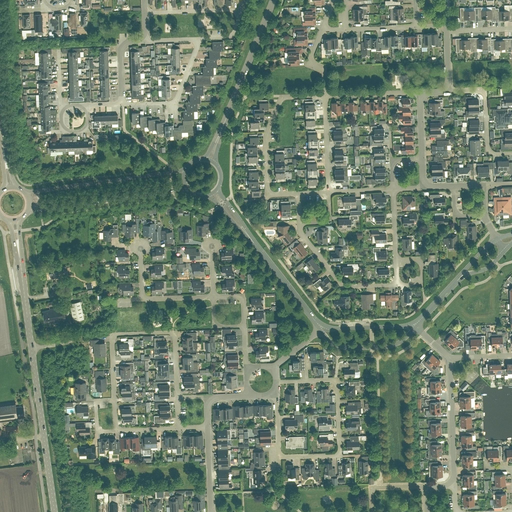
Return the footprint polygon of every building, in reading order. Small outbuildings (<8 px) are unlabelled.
[(353,10),(353,15),(364,15),(366,15),(366,9),(367,9),(367,6),(360,6),(361,9),(353,10)] [(390,9),(390,14),(404,14),(403,8),(396,9),(396,6),(389,6),(389,9),(390,9)] [(301,17),(305,17),(316,16),(315,13),(314,13),(314,7),(306,8),(306,11),(305,11),(301,11),(301,17)] [(477,7),(474,7),(474,10),(469,11),(469,19),(473,19),(473,21),(478,21),(477,7)] [(483,21),(483,19),(487,19),(486,7),(481,7),(477,7),(478,21),(483,21)] [(490,20),(495,20),(495,8),(495,7),(491,7),(486,7),(487,19),(490,19),(490,20)] [(466,21),(466,19),(469,19),(469,11),(464,11),(464,8),(460,8),(460,21),(466,21)] [(501,22),(501,20),(504,20),(504,11),(499,11),(498,8),(495,8),(495,20),(495,22),(501,22)] [(70,27),(77,27),(76,12),(72,12),(70,12),(70,16),(68,16),(69,24),(70,24),(70,27)] [(43,31),(42,13),(35,14),(35,31),(43,31)] [(404,19),(404,14),(390,14),(390,20),(389,20),(389,23),(396,23),(396,20),(404,19)] [(368,23),(368,20),(364,20),(364,15),(353,15),(353,21),(361,20),(361,23),(368,23)] [(314,20),(316,20),(316,16),(305,17),(305,22),(302,22),(303,25),(307,25),(314,25),(314,20)] [(297,37),(307,36),(307,33),(306,33),(306,28),(293,28),(293,32),(294,37),(297,37)] [(417,46),(417,45),(421,45),(421,38),(418,39),(417,37),(417,34),(414,34),(414,36),(411,36),(411,46),(417,46)] [(421,40),(421,47),(427,47),(427,44),(431,44),(431,34),(424,34),(424,40),(421,40)] [(438,34),(431,34),(431,44),(435,44),(435,47),(441,46),(441,39),(438,39),(438,34)] [(397,35),(391,35),(391,36),(391,45),(397,44),(397,48),(401,48),(401,45),(401,42),(397,42),(397,35)] [(404,38),(401,38),(401,42),(401,45),(405,45),(405,46),(411,46),(411,36),(408,36),(408,35),(405,35),(405,37),(404,38)] [(294,46),(306,45),(306,40),(308,40),(307,36),(297,37),(297,39),(294,40),(294,46)] [(391,45),(391,36),(385,36),(385,43),(381,43),(381,44),(381,50),(382,50),(388,50),(388,46),(391,46),(391,45)] [(360,44),(357,44),(357,37),(351,37),(351,38),(351,47),(355,46),(356,50),(361,50),(360,44)] [(487,51),(491,51),(491,39),(491,37),(485,37),(485,39),(482,39),(482,48),(487,48),(487,51)] [(337,38),(331,38),(331,39),(331,47),(331,48),(331,51),(336,51),(341,51),(341,43),(338,44),(337,38)] [(347,48),(351,48),(351,47),(351,38),(345,38),(345,44),(342,44),(342,50),(347,50),(347,48)] [(371,47),(371,39),(371,38),(364,38),(365,44),(361,44),(362,57),(364,57),(364,55),(367,55),(367,47),(371,47)] [(371,51),(382,51),(382,50),(381,50),(381,44),(378,44),(377,38),(371,39),(371,47),(371,51)] [(460,52),(460,49),(465,49),(464,40),(461,40),(461,38),(456,38),(456,52),(460,52)] [(470,49),(470,52),(474,51),(473,38),(468,38),(468,40),(464,40),(465,49),(470,49)] [(477,51),(477,48),(482,48),(482,39),(478,39),(478,38),(473,38),(474,51),(477,51)] [(505,49),(505,52),(508,52),(508,38),(503,39),(503,40),(499,40),(500,49),(505,49)] [(321,52),(325,52),(325,54),(332,54),(331,51),(331,48),(331,47),(331,39),(324,39),(325,45),(321,45),(321,52)] [(500,55),(500,49),(499,40),(496,41),(496,39),(491,39),(491,51),(491,53),(494,53),(494,54),(499,53),(499,55),(500,55)] [(212,42),(213,50),(220,50),(223,50),(223,42),(212,42)] [(174,45),(167,45),(167,48),(171,48),(171,54),(180,54),(180,48),(174,48),(174,45)] [(140,57),(140,51),(143,51),(143,50),(146,50),(146,46),(142,46),(142,48),(136,48),(136,51),(131,51),(131,57),(140,57)] [(100,51),(100,56),(108,56),(108,50),(110,50),(110,47),(97,48),(97,51),(100,51)] [(70,52),(69,52),(69,58),(78,57),(80,57),(80,51),(80,48),(69,49),(70,52)] [(285,48),(285,52),(285,57),(289,57),(299,57),(299,51),(302,51),(302,48),(285,48)] [(37,50),(37,53),(39,53),(39,59),(51,58),(52,58),(52,49),(37,50)] [(217,58),(220,58),(220,50),(213,50),(209,50),(209,58),(217,58)] [(298,60),(299,60),(299,57),(289,57),(289,63),(290,63),(291,66),(298,65),(298,60)] [(206,58),(206,63),(205,64),(205,67),(214,66),(214,67),(217,67),(217,58),(209,58),(206,58)] [(180,65),(171,65),(167,65),(167,71),(169,71),(169,74),(180,74),(180,71),(180,65)] [(203,67),(203,75),(211,75),(214,75),(214,67),(214,66),(205,67),(203,67)] [(40,76),(37,76),(37,79),(51,79),(51,75),(49,75),(49,73),(51,73),(51,70),(40,71),(40,76)] [(196,75),(196,86),(204,86),(211,86),(211,75),(203,75),(196,75)] [(161,79),(162,85),(170,85),(170,79),(168,79),(168,76),(158,76),(158,79),(161,79)] [(45,82),(39,82),(39,89),(50,88),(50,86),(48,86),(48,83),(53,83),(53,80),(45,80),(45,82)] [(196,86),(193,86),(193,91),(189,91),(190,94),(200,94),(204,94),(204,86),(196,86)] [(500,89),(500,95),(504,95),(504,98),(505,98),(511,97),(511,91),(507,92),(506,88),(500,89)] [(144,98),(144,95),(141,95),(141,89),(132,89),(132,99),(139,99),(142,98),(144,98)] [(101,97),(98,97),(98,100),(109,99),(109,96),(110,96),(110,90),(101,91),(101,97)] [(162,90),(162,96),(159,96),(159,99),(166,99),(166,96),(171,96),(171,90),(162,90)] [(82,96),(79,96),(79,91),(70,92),(70,97),(69,97),(69,101),(84,100),(84,98),(82,96)] [(201,102),(200,94),(190,94),(190,99),(188,99),(188,102),(197,102),(201,102)] [(471,97),(465,97),(465,102),(468,102),(468,107),(478,106),(478,99),(471,100),(471,97)] [(505,101),(502,101),(502,107),(508,107),(508,104),(511,103),(511,97),(505,98),(505,101)] [(408,107),(410,107),(410,103),(414,103),(414,101),(411,98),(398,99),(398,103),(401,102),(403,104),(403,107),(408,107)] [(260,109),(264,109),(269,109),(268,103),(267,103),(267,99),(259,100),(259,103),(260,109)] [(442,102),(442,99),(435,100),(435,103),(430,103),(430,108),(440,108),(440,103),(442,102)] [(305,105),(306,111),(315,110),(314,104),(313,104),(313,101),(305,102),(305,105)] [(374,104),(374,101),(369,102),(369,104),(370,109),(372,109),(374,111),(374,113),(378,113),(378,109),(378,104),(374,104)] [(383,113),(387,113),(386,103),(383,104),(383,101),(378,101),(378,104),(378,109),(381,109),(383,111),(383,113)] [(194,110),(198,110),(197,102),(188,102),(186,102),(187,107),(185,107),(185,110),(185,111),(194,110)] [(345,105),(345,102),(340,103),(340,105),(341,110),(341,114),(345,114),(349,114),(349,110),(349,105),(345,105)] [(354,105),(353,102),(348,102),(349,105),(349,110),(349,114),(349,116),(352,116),(354,114),(358,114),(358,113),(357,106),(357,104),(354,105)] [(370,109),(369,104),(366,104),(366,102),(361,102),(361,106),(358,106),(359,113),(361,113),(361,110),(364,110),(366,111),(366,113),(370,113),(370,109)] [(332,111),(333,111),(333,112),(335,114),(337,114),(337,115),(341,114),(341,110),(340,105),(337,105),(337,103),(332,103),(332,111)] [(472,116),(472,113),(479,113),(478,106),(468,107),(469,111),(466,111),(466,117),(472,116)] [(408,115),(411,115),(411,110),(408,110),(408,107),(403,107),(399,107),(399,111),(401,111),(403,113),(403,115),(408,115)] [(440,111),(440,108),(430,108),(430,114),(435,114),(435,117),(443,116),(443,113),(444,113),(444,111),(440,111)] [(495,116),(494,116),(494,119),(501,119),(511,118),(511,112),(508,112),(508,109),(495,109),(495,116)] [(182,119),(194,119),(194,110),(185,111),(185,110),(183,110),(183,116),(182,116),(182,119)] [(316,111),(316,110),(315,110),(306,111),(306,120),(315,119),(316,119),(316,118),(317,117),(317,116),(317,115),(317,114),(317,113),(316,112),(316,111)] [(132,113),(132,124),(140,124),(141,124),(140,116),(141,116),(140,113),(132,113)] [(118,127),(121,127),(121,120),(118,120),(118,115),(112,115),(112,124),(118,124),(118,127)] [(403,124),(411,124),(411,119),(408,119),(408,115),(403,115),(399,115),(399,120),(403,124)] [(101,124),(101,116),(95,116),(95,121),(92,121),(92,128),(95,128),(95,127),(101,127),(101,124)] [(141,127),(149,127),(149,118),(149,116),(141,116),(140,116),(141,124),(140,124),(141,127)] [(149,130),(157,130),(157,121),(157,119),(152,119),(152,116),(149,116),(149,118),(149,127),(149,130)] [(473,116),(466,117),(466,122),(467,126),(470,126),(470,127),(478,126),(479,126),(479,120),(473,120),(473,116)] [(495,122),(496,128),(508,128),(508,124),(511,124),(511,118),(501,119),(494,119),(494,122),(495,122)] [(157,130),(157,133),(165,133),(165,124),(165,122),(160,122),(160,119),(157,119),(157,121),(157,130)] [(315,125),(315,119),(306,120),(306,125),(306,129),(314,128),(314,125),(315,125)] [(430,123),(430,129),(440,129),(440,125),(442,125),(445,122),(445,119),(442,119),(436,119),(436,123),(430,123)] [(259,121),(255,122),(255,121),(250,122),(251,128),(250,128),(250,131),(258,130),(258,127),(260,127),(259,122),(259,121)] [(51,130),(51,126),(53,126),(53,124),(42,125),(42,131),(40,131),(40,134),(46,134),(46,131),(51,130)] [(165,133),(165,136),(170,136),(170,140),(174,140),(173,139),(174,139),(174,136),(173,128),(173,125),(168,125),(168,124),(165,124),(165,133)] [(178,129),(173,129),(173,128),(174,136),(174,139),(180,139),(181,139),(181,138),(182,138),(182,137),(182,136),(182,132),(188,132),(188,134),(193,134),(193,125),(181,125),(180,125),(179,126),(178,127),(178,129)] [(377,126),(370,126),(371,130),(374,130),(375,135),(383,135),(384,135),(384,129),(377,129),(377,126)] [(466,126),(466,137),(473,136),(473,133),(478,133),(478,126),(470,127),(470,126),(467,126),(466,126)] [(339,131),(334,131),(334,137),(347,136),(347,132),(345,133),(345,127),(339,128),(339,131)] [(401,127),(401,131),(403,131),(405,133),(405,136),(410,136),(413,136),(413,131),(410,131),(410,127),(401,127)] [(441,133),(440,129),(430,129),(431,136),(436,136),(436,139),(445,139),(445,133),(444,133),(441,133)] [(511,133),(510,132),(509,132),(509,129),(501,129),(501,136),(505,136),(505,139),(511,138),(511,132),(511,133)] [(317,140),(317,139),(317,134),(316,134),(316,131),(308,131),(308,134),(308,140),(317,140)] [(250,143),(257,143),(259,143),(259,137),(257,137),(257,134),(249,134),(249,138),(250,137),(250,143)] [(383,141),(383,135),(375,135),(370,135),(370,140),(370,145),(376,145),(376,142),(383,141)] [(346,141),(347,140),(347,136),(334,137),(334,143),(340,143),(340,146),(346,145),(346,141)] [(413,144),(413,139),(411,139),(410,136),(405,136),(401,136),(401,140),(404,140),(405,141),(405,144),(411,144),(413,144)] [(480,140),(473,140),(473,137),(466,137),(466,138),(467,143),(470,143),(470,146),(480,146),(480,140)] [(511,138),(505,139),(504,139),(500,139),(501,150),(508,149),(508,146),(509,146),(510,145),(511,144),(511,138)] [(88,141),(88,139),(86,139),(87,150),(93,150),(93,152),(96,152),(96,146),(93,146),(92,141),(88,141)] [(317,139),(317,140),(308,140),(309,149),(318,149),(319,149),(319,148),(319,147),(319,146),(319,144),(319,143),(319,142),(319,140),(318,139),(317,139)] [(50,147),(47,148),(48,154),(51,154),(51,152),(57,151),(56,142),(52,142),(52,140),(50,140),(50,147)] [(437,141),(437,145),(435,145),(432,145),(432,150),(435,150),(448,150),(447,150),(447,145),(449,145),(449,140),(437,141)] [(411,148),(411,144),(405,144),(401,144),(401,145),(398,145),(394,145),(394,149),(398,149),(398,150),(402,149),(402,153),(414,152),(413,148),(411,148)] [(369,149),(370,149),(370,151),(374,151),(374,155),(375,155),(384,155),(384,154),(383,148),(376,149),(376,146),(369,146),(369,149)] [(473,156),(473,153),(480,153),(480,146),(470,146),(471,150),(467,151),(467,153),(467,156),(473,156)] [(340,150),(334,150),(335,156),(343,156),(343,153),(346,152),(346,147),(340,147),(340,150)] [(318,149),(309,149),(309,155),(308,155),(309,158),(317,158),(316,155),(318,155),(318,149)] [(276,154),(275,154),(275,160),(284,159),(284,153),(285,153),(284,150),(276,150),(276,154)] [(432,150),(432,154),(435,154),(435,156),(433,156),(434,161),(444,160),(443,160),(443,158),(448,157),(447,150),(448,150),(435,150),(432,150)] [(385,161),(385,154),(384,154),(384,155),(375,155),(374,155),(369,155),(369,156),(369,157),(371,159),(372,159),(372,164),(378,164),(378,161),(385,161)] [(249,156),(249,162),(248,162),(248,165),(256,165),(256,162),(258,162),(258,156),(249,156)] [(341,165),(347,165),(347,159),(343,159),(343,156),(335,156),(335,162),(340,162),(341,165)] [(500,172),(500,170),(503,170),(503,159),(501,159),(500,160),(497,161),(498,166),(496,167),(493,168),(493,169),(493,175),(496,175),(496,174),(498,174),(500,172)] [(509,173),(510,173),(510,174),(511,174),(511,166),(510,167),(509,165),(508,160),(506,160),(505,159),(503,159),(503,170),(506,170),(506,172),(509,173)] [(317,169),(317,163),(315,163),(315,160),(307,160),(307,164),(308,164),(308,169),(317,169)] [(439,165),(432,165),(432,171),(442,171),(442,167),(446,167),(445,162),(439,162),(439,165)] [(489,176),(489,169),(493,169),(493,168),(493,162),(483,163),(483,166),(483,177),(485,177),(486,176),(489,176)] [(473,163),(473,169),(476,169),(478,171),(478,176),(481,176),(482,177),(483,177),(483,166),(476,167),(476,163),(473,163)] [(454,170),(457,170),(457,177),(461,177),(463,177),(463,168),(459,168),(459,164),(454,164),(454,170)] [(470,170),(473,170),(472,164),(467,164),(467,167),(463,168),(463,177),(466,177),(466,176),(470,176),(470,170)] [(372,174),(375,174),(376,174),(384,174),(385,174),(385,168),(378,168),(378,165),(371,165),(372,174)] [(341,170),(335,170),(335,176),(344,176),(348,175),(347,166),(341,167),(341,170)] [(249,177),(249,178),(258,177),(258,171),(257,171),(256,168),(248,169),(249,172),(249,177)] [(317,169),(308,169),(308,178),(317,178),(318,178),(318,177),(319,176),(319,175),(319,174),(319,173),(319,172),(318,171),(318,170),(318,169),(317,169)] [(438,181),(446,181),(445,177),(444,171),(442,171),(432,171),(432,178),(438,177),(438,181)] [(285,178),(285,172),(276,172),(276,178),(277,178),(278,181),(286,181),(285,178)] [(377,181),(385,180),(384,174),(376,174),(375,174),(375,178),(371,179),(371,184),(377,184),(377,181)] [(335,176),(336,182),(341,182),(341,185),(348,184),(348,181),(348,175),(344,176),(335,176)] [(316,184),(317,184),(317,178),(308,178),(308,184),(308,187),(316,187),(316,184)] [(252,190),(252,196),(251,196),(252,199),(259,199),(259,196),(261,196),(261,190),(259,190),(252,190)] [(386,197),(382,197),(382,194),(379,194),(373,194),(373,201),(376,201),(376,204),(378,204),(378,207),(384,207),(384,204),(386,204),(386,202),(387,202),(387,199),(386,199),(386,197)] [(432,201),(435,201),(435,205),(445,204),(445,198),(437,198),(437,194),(430,195),(430,198),(432,198),(432,201)] [(356,205),(357,204),(357,198),(355,198),(355,196),(344,197),(344,205),(344,207),(348,207),(348,205),(356,205)] [(415,206),(415,201),(412,201),(412,196),(403,197),(403,210),(410,210),(410,206),(415,206)] [(494,206),(503,206),(502,197),(495,198),(494,199),(494,201),(491,201),(492,204),(493,205),(494,205),(494,206)] [(511,198),(510,197),(502,197),(503,206),(511,206),(511,205),(511,204),(511,200),(511,198)] [(289,204),(289,201),(281,201),(281,204),(282,210),(291,210),(290,204),(289,204)] [(495,215),(503,214),(503,206),(494,206),(494,207),(493,207),(492,209),(490,208),(489,208),(489,212),(492,212),(494,212),(494,214),(495,215)] [(511,214),(511,213),(511,211),(511,210),(511,206),(511,207),(511,206),(503,206),(503,214),(511,214)] [(289,216),(291,216),(291,210),(282,210),(282,216),(281,216),(281,219),(289,219),(289,216)] [(386,213),(372,214),(372,217),(374,217),(376,219),(376,223),(385,222),(385,217),(386,217),(386,213)] [(435,213),(435,224),(443,223),(443,224),(448,224),(447,218),(443,218),(443,216),(444,216),(444,213),(435,213)] [(404,226),(414,225),(413,220),(416,220),(416,214),(409,214),(409,218),(403,218),(404,222),(404,226)] [(351,228),(351,224),(354,224),(354,219),(358,219),(358,215),(350,215),(350,219),(339,220),(339,228),(351,228)] [(144,235),(143,235),(152,235),(153,236),(158,235),(158,231),(155,231),(155,223),(152,223),(152,221),(147,222),(148,225),(142,226),(144,226),(144,235)] [(197,226),(197,235),(196,235),(205,235),(205,232),(208,231),(208,223),(204,223),(204,225),(196,226),(197,226)] [(133,232),(137,232),(137,224),(136,224),(129,224),(129,226),(126,226),(126,224),(122,224),(122,232),(126,232),(126,236),(125,236),(133,236),(133,232)] [(102,231),(103,231),(104,240),(103,240),(111,240),(111,236),(115,236),(115,231),(118,230),(118,225),(113,225),(113,228),(111,228),(111,230),(102,231)] [(289,226),(278,226),(278,235),(286,245),(294,238),(289,231),(289,226)] [(476,226),(468,226),(468,238),(476,238),(476,226)] [(326,234),(328,234),(328,227),(321,228),(321,231),(317,231),(317,236),(318,236),(319,243),(322,242),(322,243),(323,243),(323,242),(327,242),(326,234)] [(179,232),(181,232),(181,241),(180,241),(180,242),(188,241),(188,238),(192,238),(192,229),(185,230),(185,231),(179,232)] [(165,232),(165,230),(161,231),(162,239),(165,238),(165,242),(174,242),(174,241),(173,241),(172,232),(174,232),(165,232)] [(386,234),(379,234),(379,230),(371,231),(371,236),(376,235),(376,242),(386,242),(386,234)] [(412,249),(411,238),(413,238),(413,235),(407,236),(407,238),(403,239),(403,250),(412,249)] [(443,244),(447,244),(447,248),(453,247),(453,250),(457,250),(457,235),(452,235),(452,237),(447,238),(443,238),(443,244)] [(307,252),(300,243),(298,245),(293,248),(298,253),(295,255),(295,257),(296,258),(298,259),(300,257),(301,257),(307,252)] [(331,253),(332,260),(342,260),(342,255),(343,255),(343,249),(347,249),(347,244),(339,245),(339,248),(336,248),(336,253),(331,253)] [(162,259),(162,261),(163,261),(162,252),(164,252),(164,248),(156,248),(156,252),(153,252),(153,261),(153,260),(162,259)] [(190,252),(190,259),(200,259),(200,252),(196,252),(196,248),(191,248),(185,248),(186,252),(190,252)] [(387,260),(386,251),(380,251),(380,248),(373,248),(373,252),(377,252),(377,260),(387,260)] [(233,249),(225,249),(225,252),(222,253),(222,261),(222,260),(231,260),(231,261),(232,261),(231,253),(233,252),(233,249)] [(129,262),(129,253),(125,253),(125,250),(117,250),(117,254),(119,254),(119,262),(119,261),(129,261),(129,262)] [(432,276),(433,276),(438,276),(438,264),(435,264),(434,261),(436,261),(435,255),(429,255),(429,262),(430,261),(430,264),(429,264),(429,276),(432,276)] [(313,273),(319,268),(312,258),(305,263),(307,265),(304,267),(304,268),(305,270),(307,270),(309,268),(313,273)] [(204,267),(200,268),(200,264),(192,264),(192,268),(194,268),(194,276),(194,275),(204,275),(204,276),(204,267)] [(348,264),(348,267),(343,267),(343,274),(353,274),(353,269),(358,269),(358,264),(348,264)] [(161,276),(161,278),(161,269),(163,269),(163,265),(155,266),(155,269),(151,269),(152,278),(152,277),(161,276)] [(226,274),(226,278),(234,277),(234,273),(232,273),(232,265),(232,266),(222,267),(222,265),(222,274),(226,274)] [(389,269),(383,269),(383,266),(376,266),(376,272),(379,272),(379,276),(389,276),(389,269)] [(62,267),(56,268),(57,269),(50,270),(51,278),(58,277),(58,274),(63,274),(62,267)] [(120,278),(129,278),(129,279),(129,270),(126,270),(126,267),(117,267),(118,270),(115,270),(115,277),(120,277),(120,279),(120,278)] [(320,285),(325,291),(329,287),(328,286),(331,283),(327,277),(322,281),(320,279),(313,284),(316,288),(320,285)] [(223,291),(233,291),(233,292),(233,284),(234,284),(234,280),(226,280),(226,284),(223,284),(223,293),(223,291)] [(204,285),(201,285),(201,281),(192,281),(193,288),(195,288),(195,294),(195,292),(204,292),(204,293),(205,293),(204,285)] [(152,286),(152,295),(153,295),(153,294),(162,293),(162,295),(162,286),(164,286),(163,282),(155,283),(155,286),(152,286)] [(124,296),(124,295),(133,294),(133,296),(134,296),(133,287),(131,287),(130,283),(119,284),(120,286),(118,286),(118,290),(124,290),(124,296)] [(411,301),(411,291),(408,291),(407,290),(406,291),(404,291),(404,295),(403,295),(401,296),(401,305),(406,305),(407,303),(408,304),(409,303),(411,303),(411,301)] [(391,293),(386,293),(386,295),(380,295),(381,300),(386,300),(386,307),(391,307),(391,300),(396,300),(395,295),(391,295),(391,293)] [(369,294),(369,295),(362,295),(362,309),(370,308),(369,303),(373,303),(373,294),(369,294)] [(342,299),(334,299),(334,306),(342,305),(342,308),(349,308),(349,296),(341,296),(342,299)] [(252,306),(255,306),(255,310),(263,309),(263,305),(261,305),(261,298),(251,299),(252,306)] [(80,301),(70,304),(74,321),(84,319),(80,301)] [(43,312),(45,323),(51,322),(52,323),(66,320),(63,306),(50,309),(50,310),(46,311),(43,312)] [(255,316),(252,316),(252,323),(262,323),(262,316),(264,316),(263,312),(255,312),(255,316)] [(256,333),(256,341),(266,340),(265,333),(267,333),(267,329),(259,330),(259,333),(256,333)] [(455,338),(453,336),(454,333),(451,330),(445,336),(447,338),(444,341),(448,345),(455,338)] [(189,337),(183,337),(183,343),(192,343),(192,342),(192,339),(197,339),(196,332),(189,333),(189,337)] [(223,332),(223,338),(223,342),(224,342),(228,341),(236,341),(236,335),(229,335),(229,332),(223,332)] [(491,342),(492,347),(497,347),(497,334),(491,334),(491,332),(488,333),(488,343),(491,342)] [(502,332),(502,334),(497,334),(497,347),(503,347),(503,342),(506,342),(505,332),(502,332)] [(470,344),(471,349),(476,349),(476,336),(475,336),(474,335),(471,335),(470,336),(467,336),(467,345),(470,344)] [(484,335),(481,335),(476,336),(476,349),(482,349),(481,344),(484,344),(484,335)] [(154,338),(154,348),(158,348),(159,348),(167,347),(167,341),(163,341),(163,338),(154,338)] [(448,345),(452,349),(455,345),(457,348),(458,347),(463,346),(463,341),(460,338),(457,339),(455,338),(448,345)] [(95,354),(105,354),(105,344),(98,344),(98,339),(91,340),(91,346),(95,346),(95,354)] [(120,344),(120,351),(121,350),(129,350),(129,346),(132,346),(132,343),(133,343),(133,339),(128,339),(128,341),(126,341),(126,344),(120,344)] [(224,342),(225,350),(231,350),(231,347),(237,347),(237,341),(236,341),(228,341),(224,342)] [(197,351),(197,346),(197,343),(197,342),(192,342),(192,343),(183,343),(183,349),(190,349),(190,352),(197,351)] [(154,358),(156,358),(163,358),(162,354),(168,354),(168,347),(167,347),(159,348),(158,348),(154,348),(154,358)] [(266,351),(268,351),(268,347),(260,347),(260,351),(256,351),(256,358),(261,358),(261,361),(266,360),(269,360),(269,356),(266,356),(266,351)] [(130,353),(130,350),(129,350),(121,350),(121,356),(127,356),(127,359),(133,359),(133,353),(130,353)] [(232,351),(225,351),(225,357),(224,358),(224,359),(224,360),(223,360),(224,361),(238,361),(238,354),(232,354),(232,351)] [(316,359),(316,362),(319,362),(324,362),(324,359),(320,359),(320,352),(310,352),(310,359),(316,359)] [(197,359),(197,357),(196,354),(190,354),(190,357),(183,357),(184,363),(193,363),(193,362),(193,360),(197,359)] [(421,362),(425,365),(427,367),(436,358),(432,354),(429,357),(427,355),(421,362)] [(304,365),(304,359),(304,358),(297,358),(298,361),(293,361),(293,371),(300,371),(300,365),(304,365)] [(437,365),(440,362),(436,358),(427,367),(434,374),(438,374),(438,368),(439,367),(437,365)] [(162,360),(155,361),(155,367),(159,367),(159,370),(169,370),(169,363),(162,363),(162,360)] [(233,368),(238,368),(238,361),(224,361),(224,363),(224,364),(224,365),(225,365),(225,366),(225,371),(233,371),(233,368)] [(130,371),(130,368),(134,368),(133,362),(127,363),(127,366),(121,366),(121,371),(130,371)] [(198,371),(198,362),(193,362),(193,363),(184,363),(184,368),(191,368),(191,372),(198,371)] [(331,362),(326,362),(324,362),(319,362),(319,366),(313,366),(313,373),(323,372),(323,368),(326,368),(326,364),(331,364),(331,362)] [(345,376),(354,376),(355,376),(354,372),(357,372),(357,369),(358,369),(357,362),(350,363),(350,369),(344,369),(344,372),(344,373),(344,374),(345,376)] [(495,378),(495,364),(489,365),(489,363),(486,363),(486,367),(483,367),(483,375),(495,374),(495,378)] [(495,378),(496,378),(495,374),(501,374),(501,375),(504,375),(504,369),(501,369),(501,364),(495,364),(495,378)] [(156,373),(156,380),(162,379),(162,376),(169,376),(169,370),(159,370),(160,373),(156,373)] [(97,379),(97,390),(101,390),(101,391),(102,391),(102,390),(106,390),(105,382),(106,382),(106,378),(103,378),(102,371),(103,371),(95,371),(95,376),(99,375),(99,378),(97,379)] [(128,380),(134,380),(134,371),(130,371),(121,371),(121,377),(128,377),(128,380)] [(223,381),(227,381),(237,381),(236,375),(231,375),(231,372),(224,372),(224,378),(223,380),(223,381)] [(199,378),(197,376),(197,373),(191,374),(191,377),(184,377),(184,383),(185,383),(193,383),(193,382),(194,382),(194,383),(199,383),(199,378)] [(426,378),(426,381),(430,381),(430,387),(440,386),(440,381),(436,381),(436,378),(426,378)] [(154,388),(159,388),(160,391),(170,391),(169,384),(161,384),(161,381),(153,382),(154,388)] [(224,385),(224,390),(232,390),(232,387),(237,387),(237,381),(227,381),(227,385),(224,385)] [(353,381),(353,385),(346,386),(346,392),(349,395),(355,394),(355,390),(359,389),(359,381),(353,381)] [(200,382),(199,383),(194,383),(194,382),(193,382),(193,383),(185,383),(186,389),(192,389),(192,392),(198,392),(198,389),(200,389),(200,382)] [(73,383),(74,394),(76,394),(76,401),(85,400),(85,394),(88,393),(88,386),(86,386),(86,383),(73,383)] [(135,388),(133,388),(133,383),(127,383),(127,386),(121,386),(122,393),(123,392),(131,392),(132,392),(135,392),(135,388)] [(436,392),(441,392),(440,386),(430,387),(431,392),(428,392),(428,395),(436,395),(436,392)] [(332,395),(329,395),(328,388),(319,388),(321,388),(321,391),(317,391),(317,402),(321,402),(321,398),(326,398),(326,402),(332,401),(332,395)] [(294,393),(295,393),(294,389),(289,389),(289,393),(286,394),(286,402),(289,401),(289,404),(294,404),(294,403),(298,403),(298,396),(294,397),(294,393)] [(306,400),(309,400),(309,403),(316,403),(315,397),(312,397),(312,389),(305,389),(305,391),(300,391),(301,402),(306,402),(306,400)] [(155,395),(155,401),(162,400),(162,397),(170,397),(170,391),(160,391),(160,394),(155,395)] [(459,402),(458,402),(471,401),(470,398),(474,397),(474,393),(474,391),(464,392),(464,396),(460,396),(460,397),(459,397),(459,402)] [(123,392),(123,398),(129,398),(129,401),(135,401),(135,395),(132,396),(132,392),(131,392),(123,392)] [(429,405),(430,405),(430,408),(440,407),(440,402),(435,402),(435,399),(425,399),(425,402),(426,402),(426,404),(429,405)] [(465,407),(465,410),(473,410),(473,407),(471,407),(471,402),(471,401),(458,402),(459,402),(460,406),(460,407),(465,407)] [(15,402),(0,403),(0,416),(1,421),(18,419),(18,418),(25,417),(23,407),(20,407),(20,406),(16,407),(15,402)] [(162,402),(155,403),(155,409),(160,409),(160,412),(170,412),(170,405),(162,405),(162,402)] [(354,402),(355,405),(347,406),(347,413),(352,413),(352,417),(360,417),(360,413),(361,413),(361,402),(354,402)] [(131,415),(131,414),(131,411),(135,411),(135,405),(129,406),(129,409),(122,409),(122,410),(121,410),(121,412),(122,413),(122,415),(123,415),(131,415)] [(253,405),(254,415),(263,415),(263,405),(253,405)] [(267,418),(272,418),(272,405),(263,405),(263,415),(267,414),(267,418)] [(88,415),(88,417),(88,407),(81,407),(81,406),(77,406),(78,415),(88,415)] [(237,418),(237,415),(243,415),(243,406),(233,406),(234,419),(237,418)] [(249,418),(252,418),(252,406),(243,406),(243,415),(249,415),(249,418)] [(436,413),(440,413),(440,407),(430,408),(430,410),(426,411),(426,416),(436,416),(436,413)] [(223,418),(232,418),(232,408),(223,409),(223,418)] [(217,421),(217,418),(223,418),(223,409),(213,409),(214,421),(217,421)] [(154,416),(154,423),(161,422),(161,418),(171,418),(170,412),(160,412),(160,415),(154,416)] [(459,421),(459,422),(471,421),(471,418),(475,417),(475,416),(475,412),(465,413),(465,416),(461,416),(461,417),(460,417),(459,421)] [(136,418),(133,418),(132,414),(131,414),(131,415),(123,415),(123,417),(123,418),(123,419),(124,420),(124,421),(130,421),(130,424),(136,423),(136,420),(136,418)] [(295,416),(295,420),(285,420),(286,431),(286,429),(297,428),(297,422),(303,422),(303,415),(294,416),(295,416)] [(328,415),(319,415),(319,426),(323,426),(323,430),(330,430),(330,426),(331,426),(331,420),(327,420),(327,418),(328,418),(328,415)] [(360,431),(359,419),(353,419),(353,422),(346,423),(347,429),(355,429),(355,431),(360,431)] [(427,420),(428,423),(428,425),(430,426),(431,426),(431,429),(441,428),(441,423),(436,423),(436,420),(427,420)] [(461,426),(461,427),(465,427),(465,430),(474,430),(474,426),(471,427),(471,421),(459,422),(460,426),(461,426)] [(80,434),(90,434),(90,427),(83,428),(83,424),(77,425),(77,431),(80,431),(80,434)] [(254,434),(260,434),(261,438),(271,437),(271,431),(264,431),(263,428),(253,429),(254,434)] [(428,437),(437,437),(437,434),(441,434),(441,428),(431,429),(431,431),(428,432),(428,437)] [(227,430),(217,430),(218,439),(227,439),(227,430)] [(472,441),(472,435),(474,435),(474,432),(466,432),(466,435),(461,436),(461,437),(460,441),(472,441)] [(319,435),(320,445),(322,445),(322,450),(328,450),(328,445),(332,445),(332,439),(328,440),(328,437),(329,437),(328,434),(319,435)] [(190,445),(193,444),(193,435),(184,435),(184,448),(190,448),(190,445)] [(203,448),(202,435),(193,435),(193,444),(197,444),(197,448),(203,448)] [(157,442),(157,436),(151,437),(151,447),(157,447),(157,449),(160,449),(160,442),(157,442)] [(165,442),(162,442),(163,449),(168,449),(172,449),(172,446),(172,445),(172,437),(172,436),(165,436),(165,442)] [(292,441),(286,441),(286,447),(291,447),(291,448),(295,448),(295,447),(303,447),(303,441),(304,440),(304,436),(292,437),(292,441)] [(121,438),(121,450),(124,450),(124,447),(130,447),(130,437),(121,438)] [(139,450),(139,437),(130,437),(130,447),(133,447),(133,450),(139,450)] [(142,450),(151,449),(151,447),(151,437),(145,437),(145,442),(142,442),(142,450)] [(172,445),(172,446),(172,449),(176,449),(176,450),(182,450),(181,442),(178,442),(178,437),(172,437),(172,445)] [(264,447),(264,444),(271,444),(271,437),(261,438),(255,438),(255,442),(256,442),(256,447),(264,447)] [(105,449),(109,449),(109,439),(109,438),(102,438),(102,445),(98,445),(99,453),(105,453),(105,449)] [(116,445),(116,439),(109,439),(109,449),(109,450),(113,449),(113,454),(120,454),(119,445),(116,445)] [(218,439),(218,448),(230,448),(230,445),(227,445),(227,439),(218,439)] [(347,450),(359,449),(359,441),(347,441),(347,450)] [(428,445),(428,450),(442,450),(441,444),(437,444),(437,441),(427,441),(427,445),(428,445)] [(460,441),(461,446),(462,446),(462,447),(466,446),(466,449),(476,449),(476,446),(472,446),(472,441),(460,441)] [(493,462),(493,450),(492,450),(487,450),(487,446),(484,446),(484,456),(487,456),(487,461),(489,461),(493,462)] [(498,446),(498,450),(493,450),(493,462),(497,461),(497,460),(499,460),(498,456),(501,456),(501,446),(498,446)] [(511,461),(511,457),(511,449),(509,449),(508,446),(503,446),(503,456),(506,456),(507,460),(508,460),(508,461),(511,461)] [(88,447),(85,448),(85,447),(80,447),(80,455),(87,455),(87,458),(96,457),(96,447),(88,447)] [(251,454),(254,454),(255,458),(264,458),(264,451),(257,451),(257,448),(249,448),(250,452),(251,452),(251,454)] [(231,453),(231,450),(218,450),(218,459),(230,459),(230,453),(231,453)] [(427,459),(437,458),(437,455),(442,455),(442,450),(428,450),(428,455),(427,455),(427,459)] [(461,461),(473,460),(473,457),(476,456),(476,452),(466,452),(466,455),(462,455),(462,456),(461,456),(461,461)] [(359,461),(359,473),(368,473),(368,464),(371,464),(371,456),(362,457),(363,461),(359,461)] [(257,464),(264,464),(264,458),(255,458),(255,462),(251,462),(251,464),(250,465),(250,468),(251,468),(257,468),(257,464)] [(218,459),(219,468),(230,468),(230,465),(231,465),(230,459),(218,459)] [(461,461),(462,465),(462,466),(467,466),(467,469),(475,469),(475,466),(473,466),(473,460),(461,461)] [(429,462),(429,468),(429,471),(442,471),(442,465),(438,465),(438,462),(429,462)] [(323,464),(325,464),(325,473),(329,473),(330,476),(336,475),(335,469),(332,470),(332,463),(323,464)] [(346,476),(346,473),(349,473),(349,467),(350,467),(350,463),(342,463),(342,467),(339,467),(339,475),(343,475),(343,476),(346,476)] [(319,478),(319,471),(315,471),(314,464),(305,464),(305,468),(302,468),(302,475),(303,475),(303,479),(307,479),(308,477),(308,475),(314,475),(314,479),(319,478)] [(287,469),(288,477),(295,477),(295,479),(299,479),(299,468),(293,468),(293,465),(287,465),(287,469)] [(231,470),(219,470),(219,479),(229,479),(228,473),(231,473),(231,470)] [(265,477),(261,477),(261,471),(253,471),(253,478),(250,478),(250,487),(256,486),(256,483),(265,483),(265,477)] [(438,476),(442,476),(442,471),(429,471),(429,477),(428,477),(428,480),(438,479),(438,476)] [(467,475),(463,475),(463,476),(462,476),(461,480),(473,480),(473,474),(476,474),(475,471),(467,472),(467,475)] [(505,480),(505,474),(500,474),(500,471),(492,472),(492,477),(495,477),(495,480),(505,480)] [(219,479),(219,488),(232,488),(232,485),(229,485),(229,479),(219,479)] [(473,480),(461,480),(462,485),(463,485),(463,486),(467,486),(468,489),(476,488),(476,485),(474,485),(473,480)] [(492,489),(501,488),(501,485),(505,485),(505,480),(495,480),(495,486),(492,486),(492,489)] [(493,494),(496,494),(496,499),(506,499),(506,493),(501,493),(501,490),(492,491),(493,494)] [(158,511),(158,508),(162,508),(162,506),(161,499),(161,497),(164,497),(164,491),(155,491),(156,499),(155,499),(155,503),(150,503),(151,509),(152,509),(152,511),(158,511)] [(462,500),(474,499),(474,494),(476,494),(476,491),(468,491),(468,494),(463,494),(463,495),(462,500)] [(196,498),(198,498),(198,501),(193,501),(193,505),(195,505),(195,510),(201,510),(201,508),(204,508),(204,493),(196,493),(196,498)] [(170,511),(178,511),(178,503),(182,503),(182,495),(175,495),(176,500),(170,501),(170,511)] [(121,497),(115,497),(115,503),(109,503),(109,511),(117,511),(118,505),(122,505),(121,497)] [(474,500),(474,499),(462,500),(463,504),(464,504),(464,505),(468,505),(468,508),(478,508),(478,505),(474,505),(474,500)] [(493,508),(502,508),(501,505),(506,504),(506,499),(496,499),(493,499),(493,508)] [(142,511),(142,503),(136,503),(136,507),(133,507),(132,511),(142,511)]
